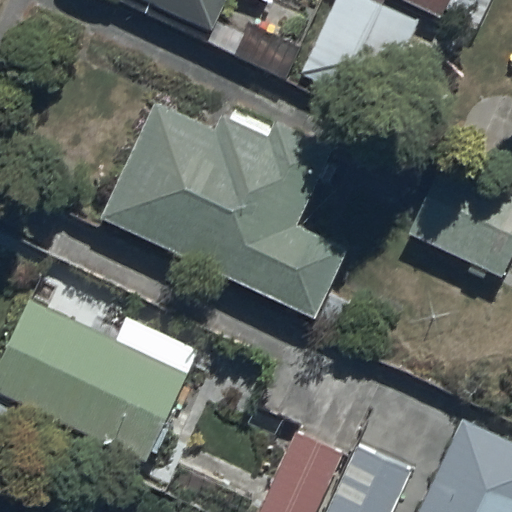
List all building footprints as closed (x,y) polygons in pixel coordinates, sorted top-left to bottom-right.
[(185,0),(218,16),(224,0),(185,0)] [(453,0),(473,10),(478,0),(333,0),(302,61),(346,84),(380,18),(417,37),(430,13),(405,0),(432,0),(445,6),(448,0),(453,0)] [(154,89),(104,200),(322,298),(351,233),(299,210),(335,131),(278,106),(272,118),(229,98),(220,119),(154,89)] [(511,168),(450,140),(412,220),(508,266),(511,257),(511,168)] [(192,359),(34,282),(0,351),(0,369),(151,444),(192,359)] [(0,402),(0,454),(20,413),(0,402)] [(511,511),(511,425),(465,403),(414,511),(511,511)] [(299,414),(261,499),(289,511),(312,511),(346,436),(299,414)] [(387,511),(413,458),(359,433),(321,511),(387,511)] [(184,511),(165,503),(161,511),(145,511),(133,506),(130,511),(77,511),(35,491),(24,511),(184,511)]
